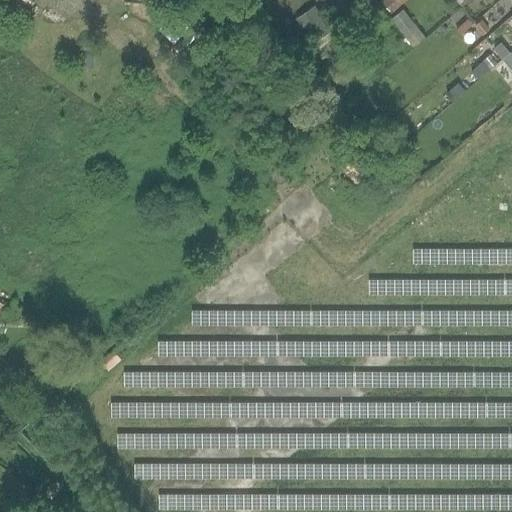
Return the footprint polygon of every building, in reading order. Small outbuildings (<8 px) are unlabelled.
[(393,14),(407,0),(381,0),(381,1),(393,14)] [(332,30),(315,6),(297,19),(314,43),(332,30)] [(391,20),(414,48),(426,37),(404,10),(391,20)] [(176,12),(161,29),(175,42),(191,25),(176,12)] [(115,351),(124,344),(122,342),(98,363),(99,365),(100,365),(107,373),(122,360),(115,351)]
